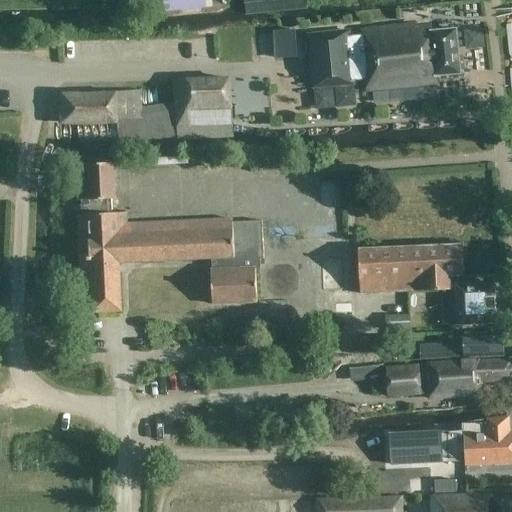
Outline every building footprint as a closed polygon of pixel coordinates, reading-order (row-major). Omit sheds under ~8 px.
[(151,0),(153,12),(205,9),(204,0),(151,0)] [(352,78),(364,77),(365,88),(435,80),(434,77),(460,74),(458,52),(455,29),(430,32),(429,27),(415,28),(415,25),(307,37),(313,85),(352,81),(352,78)] [(302,37),(256,39),(257,68),(303,66),(302,37)] [(58,91),(58,122),(58,124),(60,125),(61,138),(61,148),(99,147),(99,139),(117,138),(117,145),(119,145),(176,138),(176,141),(232,139),(232,126),(231,114),(231,108),(230,77),(172,80),(173,103),(141,107),(140,90),(117,91),(115,90),(78,91),(58,91)] [(78,215),(80,260),(80,280),(90,279),(92,313),(120,312),(118,263),(164,261),(163,223),(126,225),(125,219),(125,213),(111,214),(110,199),(114,199),(113,163),(75,164),(77,201),(81,200),(81,215),(78,215)] [(232,220),(163,223),(164,261),(211,259),(211,271),(210,271),(211,305),(256,303),(255,268),(259,268),(259,259),(262,258),(261,221),(232,222),(232,220)] [(462,245),(358,250),(360,294),(449,290),(448,277),(463,276),(462,245)] [(493,284),(454,285),(455,305),(456,316),(456,326),(494,324),(493,284)] [(409,315),(384,316),(385,330),(409,329),(409,315)] [(463,345),(417,347),(417,361),(438,359),(503,356),(502,333),(462,335),(463,345)] [(391,336),(354,338),(354,355),(392,354),(391,336)] [(511,380),(510,360),(478,362),(478,361),(426,364),(426,366),(386,369),(388,397),(428,394),(428,399),(476,396),(480,388),(480,382),(489,382),(511,380)] [(382,366),(348,368),(349,381),(360,380),(376,379),(383,379),(382,366)] [(511,463),(511,451),(511,433),(509,433),(509,417),(463,423),(463,430),(439,431),(440,463),(464,462),(465,466),(511,463)] [(439,431),(439,430),(389,433),(391,466),(441,464),(440,463),(439,431)] [(511,511),(511,497),(490,499),(490,495),(432,497),(432,511),(511,511)] [(328,511),(329,500),(316,500),(316,511),(328,511)] [(340,511),(341,500),(329,500),(328,511),(340,511)] [(353,511),(353,500),(341,500),(340,511),(353,511)] [(365,511),(365,500),(353,500),(353,511),(365,511)] [(377,511),(377,500),(365,500),(365,511),(377,511)] [(389,511),(389,500),(377,500),(377,511),(389,511)] [(401,511),(401,500),(389,500),(389,511),(401,511)]
